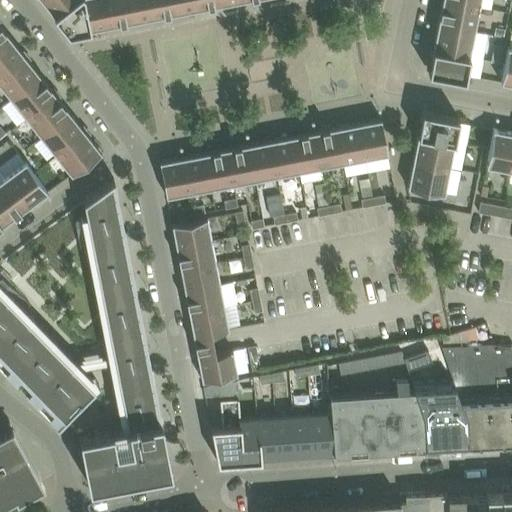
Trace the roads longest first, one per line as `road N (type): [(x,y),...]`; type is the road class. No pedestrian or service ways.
road 1 (residential): [(15,0),(142,164),(202,490)]
road 2 (unknown): [(359,0),(63,58)]
road 3 (residential): [(236,484),(511,461)]
road 4 (residential): [(511,105),(399,84),(410,0)]
road 5 (residential): [(74,511),(57,452),(0,386)]
road 6 (residential): [(0,236),(112,148)]
